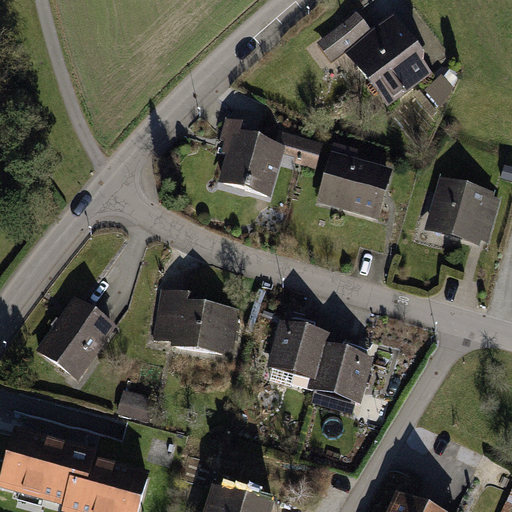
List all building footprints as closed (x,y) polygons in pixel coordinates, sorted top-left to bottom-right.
[(394,22),(350,56),(368,80),(373,77),(395,105),(430,79),(410,52),(415,49),(394,22)] [(437,106),(459,98),(452,80),(430,88),(437,106)] [(283,149),(240,137),(243,128),(228,124),(223,141),(228,142),(224,155),(233,157),(227,178),(249,184),(247,190),(270,196),(283,149)] [(321,170),(327,147),(295,138),(289,161),(321,170)] [(334,159),(323,202),(379,217),(390,174),(334,159)] [(486,198),(447,188),(436,229),(475,240),(486,198)] [(114,332),(75,305),(40,353),(71,375),(86,354),(94,360),(114,332)] [(238,314),(179,305),(177,319),(163,317),(161,332),(176,334),(174,349),(223,356),(225,341),(234,342),(238,314)] [(329,341),(284,328),(274,364),(298,371),(293,387),(314,393),(316,385),(326,351),(329,341)] [(371,363),(326,351),(316,385),(361,398),(371,363)] [(153,402),(125,395),(120,414),(148,421),(153,402)] [(97,458),(15,436),(1,487),(67,505),(65,511),(66,511),(140,511),(149,479),(95,465),(97,458)] [(271,511),(272,509),(226,495),(220,511),(271,511)] [(428,511),(400,499),(394,511),(428,511)]
